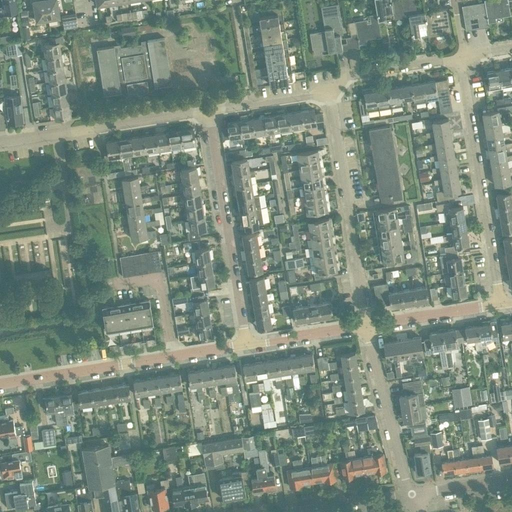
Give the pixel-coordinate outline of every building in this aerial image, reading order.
[(18,12),(16,0),(2,0),(4,14),(18,12)] [(36,21),(48,19),(45,0),(34,0),(33,0),(36,21)] [(45,0),(48,19),(60,17),(57,0),(45,0)] [(374,0),(377,13),(376,13),(378,20),(386,18),(393,17),(393,16),(390,0),(374,0)] [(390,0),(393,16),(393,17),(393,19),(394,19),(402,17),(401,14),(408,12),(408,14),(416,13),(414,0),(390,0)] [(510,15),(507,0),(499,0),(499,1),(492,2),(492,0),(483,0),(484,2),(486,14),(487,22),(488,22),(496,21),(495,17),(510,15)] [(325,30),(309,33),(313,55),(322,54),(321,50),(328,49),(328,51),(336,50),(336,51),(337,51),(342,50),(341,43),(340,34),(343,34),(342,27),(338,3),(321,6),(325,30)] [(260,24),(284,20),(281,6),(258,10),(260,24)] [(432,12),(425,14),(428,34),(427,34),(428,35),(428,36),(443,34),(443,32),(451,31),(447,8),(439,9),(437,9),(437,11),(432,12)] [(22,25),(30,24),(27,10),(20,11),(22,25)] [(416,13),(408,14),(411,31),(411,34),(412,37),(428,35),(427,34),(428,34),(425,14),(424,11),(416,13)] [(78,27),(78,26),(75,13),(62,15),(64,29),(78,27)] [(366,19),(347,22),(349,30),(350,29),(351,36),(353,49),(358,48),(359,47),(359,44),(366,42),(366,39),(381,36),(378,20),(376,13),(369,14),(370,18),(370,22),(367,22),(366,19)] [(489,26),(488,22),(487,22),(486,14),(480,15),(482,27),(489,26)] [(285,29),(284,20),(260,24),(262,32),(285,29)] [(138,30),(170,25),(169,21),(137,26),(138,30)] [(133,26),(121,28),(121,30),(122,36),(135,34),(133,26)] [(263,41),(286,37),(285,29),(262,32),(263,41)] [(49,43),(43,44),(45,57),(61,54),(59,42),(63,41),(62,35),(56,36),(48,37),(49,43)] [(265,50),(288,46),(286,37),(263,41),(265,50)] [(104,94),(128,91),(128,93),(131,94),(134,95),(138,94),(141,94),(143,93),(145,92),(147,91),(148,90),(148,87),(171,84),(164,38),(147,40),(141,41),(142,44),(120,47),(120,44),(114,45),(114,46),(97,48),(104,94)] [(17,55),(15,42),(5,43),(7,53),(7,56),(17,55)] [(266,58),(289,54),(288,46),(265,50),(266,58)] [(61,54),(45,57),(47,69),(63,67),(61,54)] [(267,67),(291,63),(289,54),(266,58),(267,67)] [(292,71),(291,63),(267,67),(269,75),(292,71)] [(63,67),(47,69),(49,81),(65,79),(63,67)] [(501,88),(511,85),(511,79),(510,68),(498,70),(501,88)] [(485,90),(501,88),(498,70),(486,72),(487,77),(483,77),(485,90)] [(270,84),(293,81),(292,71),(269,75),(270,84)] [(65,79),(49,81),(51,94),(67,91),(65,79)] [(435,80),(423,82),(426,101),(438,99),(437,95),(437,92),(436,89),(442,88),(448,87),(447,79),(435,81),(435,80)] [(423,82),(411,84),(412,92),(413,97),(414,103),(426,101),(423,82)] [(411,84),(399,86),(402,105),(408,104),(407,98),(413,97),(412,92),(411,84)] [(399,86),(387,88),(390,107),(402,105),(399,86)] [(387,88),(375,90),(376,92),(378,109),(390,107),(387,88)] [(358,99),(358,100),(361,114),(367,113),(367,111),(374,110),(378,109),(376,92),(375,90),(363,92),(364,98),(358,99)] [(67,91),(51,94),(53,106),(69,104),(67,91)] [(20,95),(4,96),(7,123),(23,122),(20,95)] [(450,99),(438,101),(439,107),(451,105),(450,99)] [(69,104),(53,106),(55,118),(71,116),(69,104)] [(505,111),(505,112),(511,111),(511,104),(496,107),(497,110),(498,110),(499,112),(505,111)] [(301,110),(304,126),(316,124),(317,127),(324,126),(322,113),(315,114),(314,108),(301,110)] [(291,128),(304,126),(301,110),(288,112),(291,128)] [(497,110),(482,113),(484,125),(500,122),(501,125),(509,123),(509,121),(508,118),(500,120),(499,112),(498,110),(497,110)] [(279,130),(291,128),(288,112),(276,114),(279,130)] [(267,132),(279,130),(276,114),(265,116),(267,132)] [(254,134),(267,132),(265,116),(252,118),(254,134)] [(242,136),(254,134),(252,118),(240,120),(242,136)] [(434,131),(425,132),(426,135),(426,137),(435,136),(434,133),(450,131),(448,119),(432,121),(434,131)] [(243,142),(242,136),(240,120),(227,122),(230,138),(237,137),(238,143),(243,142)] [(500,122),(484,125),(486,137),(502,134),(503,136),(511,135),(511,133),(510,130),(502,132),(502,130),(501,125),(500,122)] [(387,125),(369,128),(379,195),(380,195),(380,196),(381,203),(393,202),(393,199),(393,198),(402,196),(401,190),(398,191),(387,125)] [(180,130),(183,146),(195,144),(193,128),(180,130)] [(171,147),(183,146),(180,130),(168,131),(171,147)] [(158,149),(171,147),(168,131),(155,133),(158,149)] [(436,143),(428,144),(428,146),(428,147),(428,149),(437,147),(436,145),(452,142),(450,131),(434,133),(435,136),(436,143)] [(146,151),(158,149),(155,133),(143,135),(146,151)] [(502,134),(486,137),(488,149),(504,146),(505,148),(511,147),(511,142),(504,143),(503,136),(502,134)] [(133,153),(146,151),(143,135),(131,137),(133,153)] [(121,155),(133,153),(131,137),(119,139),(121,155)] [(111,157),(121,155),(119,139),(106,141),(108,151),(103,152),(105,163),(112,162),(111,157)] [(438,154),(429,156),(430,158),(430,159),(430,161),(439,159),(438,157),(454,154),(452,143),(452,142),(436,145),(437,147),(438,154)] [(270,152),(277,151),(282,150),(281,145),(279,146),(279,144),(274,144),(274,146),(270,147),(270,152)] [(504,146),(488,149),(490,161),(506,158),(507,160),(511,159),(511,154),(506,155),(505,148),(504,146)] [(244,149),(237,150),(238,157),(245,156),(245,151),(244,149)] [(298,161),(322,158),(320,149),(297,153),(298,161)] [(440,166),(431,168),(432,170),(432,172),(441,171),(440,169),(456,166),(454,154),(438,157),(439,159),(440,166)] [(233,173),(249,171),(247,158),(231,161),(233,173)] [(323,166),(322,158),(298,161),(300,170),(323,166)] [(506,158),(490,161),(492,172),(508,170),(509,172),(511,171),(511,166),(508,167),(507,160),(506,158)] [(183,182),(198,179),(196,166),(181,169),(183,182)] [(301,178),(324,175),(323,166),(300,170),(301,178)] [(442,178),(433,180),(434,182),(434,184),(443,183),(442,181),(458,178),(456,166),(440,169),(441,171),(442,178)] [(251,183),(250,176),(255,175),(254,170),(249,171),(233,173),(235,185),(251,183)] [(508,170),(492,172),(494,185),(510,182),(510,184),(511,183),(511,178),(510,179),(509,172),(508,170)] [(302,187),(326,183),(324,175),(301,178),(302,187)] [(138,176),(122,178),(124,191),(140,188),(140,190),(148,189),(148,184),(140,185),(138,176)] [(444,190),(436,191),(437,200),(458,196),(457,191),(460,190),(458,178),(442,181),(443,183),(444,190)] [(200,191),(198,179),(183,182),(184,194),(200,191)] [(253,195),(251,183),(235,185),(237,198),(253,195)] [(304,195),(327,192),(326,183),(302,187),(304,195)] [(140,188),(124,191),(125,202),(142,200),(142,202),(150,201),(150,196),(142,197),(140,190),(140,188)] [(186,206),(202,203),(200,191),(184,194),(186,206)] [(329,200),(327,192),(304,195),(305,203),(329,200)] [(498,207),(511,204),(511,200),(511,192),(496,194),(498,207)] [(260,207),(259,194),(253,195),(237,198),(239,210),(260,207)] [(142,200),(125,202),(127,214),(144,212),(144,214),(152,213),(152,208),(143,209),(142,202),(142,200)] [(305,203),(307,212),(307,213),(330,209),(329,200),(305,203)] [(449,202),(437,204),(438,211),(443,210),(445,222),(450,221),(465,219),(463,206),(450,208),(449,202)] [(204,216),(202,203),(186,206),(188,218),(204,216)] [(511,217),(511,204),(498,207),(500,219),(511,217)] [(404,206),(401,206),(402,211),(404,210),(405,212),(405,214),(410,213),(409,205),(404,206)] [(258,226),(258,223),(263,223),(260,207),(239,210),(242,223),(246,222),(247,228),(258,226)] [(396,207),(372,211),(374,219),(397,216),(396,207)] [(144,212),(127,214),(129,226),(146,224),(146,226),(160,224),(159,219),(155,220),(153,220),(145,221),(144,214),(144,212)] [(199,230),(206,229),(204,216),(188,218),(190,231),(187,231),(189,239),(201,237),(199,230)] [(397,216),(374,219),(375,228),(399,224),(397,216)] [(309,229),(332,225),(331,217),(328,218),(308,221),(309,229)] [(511,217),(500,219),(502,232),(511,230),(511,217)] [(465,219),(450,221),(452,233),(467,231),(465,219)] [(146,224),(129,226),(131,239),(148,236),(148,238),(156,236),(155,229),(147,231),(146,226),(146,224)] [(399,224),(375,228),(377,237),(400,233),(399,224)] [(334,234),(332,225),(309,229),(311,238),(334,234)] [(291,241),(299,240),(298,231),(293,232),(293,235),(290,235),(291,241)] [(444,247),(438,248),(438,252),(439,254),(440,254),(457,251),(456,246),(469,244),(467,231),(452,233),(454,245),(444,247)] [(167,233),(159,234),(161,244),(162,244),(163,244),(168,243),(167,233)] [(244,247),(259,245),(256,233),(242,235),(244,247)] [(400,233),(377,237),(378,245),(401,241),(400,233)] [(312,246),(335,242),(334,234),(311,238),(312,246)] [(511,236),(503,238),(505,250),(511,249),(511,236)] [(197,240),(183,243),(184,251),(194,250),(196,261),(196,262),(211,260),(209,247),(198,249),(197,240)] [(296,249),(301,248),(299,240),(291,241),(288,242),(289,248),(295,247),(296,249)] [(401,241),(378,245),(380,254),(403,250),(401,241)] [(336,251),(335,242),(312,246),(314,255),(336,251)] [(261,257),(259,245),(244,247),(246,260),(261,257)] [(403,250),(380,254),(381,262),(390,261),(391,265),(405,263),(418,261),(416,248),(411,249),(412,257),(404,258),(403,250)] [(154,271),(162,270),(158,250),(151,251),(154,271)] [(145,252),(148,272),(154,271),(151,251),(145,252)] [(338,259),(336,251),(314,255),(315,263),(338,259)] [(457,251),(440,254),(441,258),(446,258),(448,272),(463,269),(461,257),(458,257),(457,251)] [(145,252),(138,253),(141,273),(148,272),(145,252)] [(132,254),(135,274),(141,273),(138,253),(132,254)] [(132,254),(126,255),(129,275),(135,274),(132,254)] [(119,257),(123,276),(129,275),(126,255),(119,257)] [(261,257),(246,260),(248,272),(263,270),(261,257)] [(330,270),(339,268),(338,259),(315,263),(316,272),(314,272),(315,279),(331,276),(330,270)] [(211,260),(196,262),(198,275),(213,272),(211,260)] [(463,269),(448,272),(450,284),(465,282),(463,269)] [(198,275),(190,276),(192,287),(190,288),(191,294),(203,292),(202,286),(215,284),(213,272),(198,275)] [(251,291),(266,288),(264,276),(249,278),(251,291)] [(390,304),(388,292),(387,282),(373,284),(377,306),(390,304)] [(465,282),(450,284),(452,297),(467,294),(465,282)] [(415,303),(428,301),(426,286),(413,288),(415,303)] [(431,300),(438,299),(436,287),(429,288),(431,300)] [(268,301),(266,289),(266,288),(251,291),(253,303),(268,301)] [(403,304),(415,303),(413,288),(401,290),(403,304)] [(391,306),(403,304),(401,290),(388,292),(390,304),(391,306)] [(191,294),(172,298),(173,304),(192,300),(194,313),(209,310),(207,298),(204,298),(203,292),(191,294)] [(141,325),(153,324),(149,299),(141,300),(140,298),(139,299),(139,300),(137,300),(141,325)] [(130,327),(141,325),(137,300),(135,300),(135,299),(133,299),(134,301),(126,303),(130,327)] [(270,313),(268,301),(253,303),(255,315),(270,313)] [(318,303),(320,318),(333,316),(330,301),(318,303)] [(118,329),(130,327),(126,303),(118,304),(118,302),(116,302),(116,303),(114,304),(118,329)] [(107,331),(118,329),(114,304),(113,304),(112,303),(111,303),(111,305),(103,306),(107,331)] [(308,320),(320,318),(318,303),(305,305),(308,320)] [(295,322),(308,320),(305,305),(293,307),(295,322)] [(209,310),(194,313),(196,325),(211,323),(209,310)] [(270,313),(255,315),(257,328),(272,326),(270,313)] [(503,338),(511,336),(511,321),(500,323),(503,338)] [(211,323),(196,325),(198,337),(205,336),(206,342),(214,340),(213,335),(211,323)] [(491,323),(477,325),(481,349),(482,351),(483,356),(484,360),(488,359),(488,356),(487,350),(487,348),(486,344),(493,340),(493,336),(491,323)] [(477,325),(465,327),(466,340),(474,339),(476,349),(481,349),(477,325)] [(454,328),(442,330),(447,367),(453,366),(452,360),(455,360),(453,352),(451,352),(450,347),(458,346),(458,345),(460,345),(460,342),(457,342),(454,328)] [(430,339),(423,340),(426,354),(433,352),(432,350),(439,349),(442,368),(447,367),(442,330),(429,332),(430,339)] [(423,359),(423,354),(420,336),(408,338),(411,356),(417,355),(418,359),(423,359)] [(413,372),(411,356),(408,338),(396,340),(397,346),(399,358),(405,357),(408,373),(413,372)] [(400,366),(399,358),(397,346),(396,340),(384,342),(387,359),(394,358),(395,366),(400,366)] [(342,365),(357,363),(355,351),(341,354),(342,365)] [(300,355),(303,369),(314,367),(312,353),(300,355)] [(291,371),(303,369),(300,355),(289,357),(291,371)] [(336,361),(328,363),(327,356),(317,357),(319,369),(329,368),(337,367),(336,361)] [(279,373),(280,373),(291,371),(289,357),(277,359),(279,373)] [(281,379),(280,373),(279,373),(277,359),(266,360),(268,375),(275,374),(275,380),(276,388),(283,387),(281,379)] [(270,389),(268,375),(266,360),(254,362),(256,377),(263,376),(265,390),(270,389)] [(245,379),(256,377),(254,362),(242,364),(245,379)] [(359,375),(357,363),(342,365),(344,377),(359,375)] [(237,384),(236,378),(237,378),(234,364),(223,366),(225,380),(226,386),(232,385),(233,393),(239,392),(238,384),(237,384)] [(213,382),(214,382),(225,380),(223,366),(211,368),(213,382)] [(214,388),(214,382),(213,382),(211,368),(199,370),(202,384),(207,383),(210,397),(216,396),(214,388)] [(197,391),(203,390),(202,384),(199,370),(188,372),(190,386),(196,385),(197,391)] [(180,373),(168,375),(170,389),(176,388),(182,387),(180,373)] [(168,375),(156,377),(159,391),(170,389),(168,375)] [(360,386),(359,375),(344,377),(346,389),(360,386)] [(441,377),(442,385),(450,383),(449,375),(441,377)] [(145,378),(147,393),(159,391),(156,377),(145,378)] [(145,378),(133,380),(135,395),(147,393),(145,378)] [(120,405),(119,399),(130,398),(128,383),(115,385),(118,400),(119,405),(120,405)] [(261,404),(259,390),(258,383),(252,384),(253,391),(249,392),(251,407),(261,405),(261,404)] [(105,402),(118,400),(115,385),(103,387),(105,402)] [(362,398),(360,386),(346,389),(348,400),(362,398)] [(404,395),(399,395),(401,407),(419,405),(418,398),(421,398),(419,386),(403,388),(404,395)] [(93,404),(105,402),(103,387),(91,389),(93,404)] [(81,406),(93,404),(91,389),(78,391),(81,406)] [(490,392),(491,402),(505,399),(504,390),(499,391),(494,392),(490,392)] [(68,424),(67,417),(66,414),(74,413),(71,392),(58,394),(63,425),(68,424)] [(470,392),(452,394),(454,406),(458,406),(458,404),(471,402),(470,392)] [(183,393),(177,394),(178,402),(177,402),(179,411),(186,410),(183,393)] [(57,425),(63,425),(58,394),(45,396),(45,397),(42,398),(44,409),(47,409),(47,414),(55,413),(57,425)] [(362,398),(348,400),(350,412),(364,410),(362,398)] [(261,405),(264,427),(276,425),(275,419),(274,420),(272,408),(271,408),(270,402),(261,404),(261,405)] [(419,405),(401,407),(403,420),(408,419),(409,426),(425,423),(424,417),(427,417),(425,404),(422,404),(419,405)] [(461,419),(472,417),(470,407),(459,409),(461,419)] [(299,414),(300,422),(312,420),(310,412),(299,414)] [(0,434),(9,433),(9,438),(16,436),(16,434),(24,433),(23,426),(15,428),(13,419),(9,420),(8,414),(0,415),(0,434)] [(367,424),(377,423),(375,414),(366,416),(367,423),(367,424)] [(495,414),(488,415),(488,417),(489,426),(496,425),(495,414)] [(356,424),(367,423),(366,416),(355,418),(356,424)] [(488,418),(478,419),(481,439),(491,438),(490,428),(489,426),(488,417),(488,418)] [(305,435),(317,433),(316,424),(303,426),(305,435)] [(293,437),(305,435),(303,426),(291,428),(293,437)] [(53,428),(42,429),(44,445),(55,444),(53,428)] [(440,431),(430,432),(432,446),(443,444),(440,431)] [(23,435),(25,448),(25,450),(33,449),(31,434),(23,435)] [(255,434),(242,437),(243,448),(257,446),(255,434)] [(431,470),(428,452),(430,452),(429,442),(430,442),(429,435),(414,437),(415,444),(419,443),(421,452),(414,453),(417,472),(431,470)] [(206,443),(201,443),(203,452),(203,455),(204,455),(206,467),(210,467),(218,465),(217,461),(223,461),(222,453),(234,451),(243,449),(244,449),(243,448),(242,437),(206,443)] [(201,442),(186,445),(187,449),(188,455),(203,452),(201,443),(201,442)] [(109,444),(83,448),(89,489),(94,488),(95,496),(102,495),(105,511),(119,511),(120,511),(118,500),(115,481),(115,480),(113,465),(111,456),(109,444)] [(353,475),(349,450),(350,450),(348,444),(343,445),(344,451),(345,451),(346,459),(340,460),(344,478),(354,477),(354,475),(353,475)] [(491,454),(484,455),(483,444),(476,445),(480,468),(493,466),(491,454)] [(508,444),(496,446),(498,462),(511,460),(508,444)] [(162,448),(164,460),(177,457),(175,445),(162,448)] [(468,469),(480,468),(476,445),(471,446),(473,456),(466,457),(468,469)] [(383,453),(376,454),(375,451),(377,451),(376,446),(371,447),(375,471),(376,473),(386,471),(383,453)] [(364,473),(375,471),(371,447),(367,447),(368,455),(362,456),(364,473)] [(259,457),(261,466),(266,466),(268,465),(265,448),(258,449),(259,457)] [(466,457),(460,458),(458,448),(452,449),(456,471),(468,469),(466,457)] [(364,473),(362,456),(355,457),(354,449),(350,450),(349,450),(353,475),(354,475),(364,473)] [(443,473),(456,471),(452,449),(447,449),(448,460),(442,461),(443,473)] [(26,461),(24,451),(1,455),(2,461),(0,461),(0,467),(2,477),(16,475),(16,477),(22,476),(20,462),(26,461)] [(279,464),(277,452),(277,451),(270,452),(272,466),(279,464)] [(277,452),(279,464),(279,465),(286,464),(284,451),(277,452)] [(115,456),(111,456),(113,465),(132,462),(131,453),(115,456)] [(333,462),(327,463),(325,454),(320,455),(324,482),(336,480),(333,462)] [(312,482),(324,480),(320,455),(310,456),(312,465),(310,466),(312,482)] [(310,466),(303,467),(301,459),(292,460),(293,468),(287,470),(290,487),(302,485),(301,484),(312,482),(310,466)] [(261,489),(265,489),(261,466),(256,467),(257,475),(250,477),(253,491),(254,491),(254,493),(262,491),(261,489)] [(274,472),(267,474),(266,466),(261,466),(265,489),(268,488),(268,490),(276,489),(275,487),(276,487),(274,472)] [(243,483),(249,482),(247,470),(232,473),(233,476),(219,478),(223,498),(232,497),(233,497),(235,497),(236,496),(245,494),(243,483)] [(197,473),(193,473),(197,501),(198,500),(209,499),(206,481),(204,471),(197,473)] [(183,485),(182,485),(185,502),(184,503),(185,505),(186,505),(198,503),(198,500),(197,501),(193,473),(188,474),(190,484),(183,485)] [(177,486),(171,487),(173,504),(184,503),(185,502),(182,485),(183,485),(181,475),(175,476),(177,486)] [(169,486),(168,478),(160,480),(161,486),(155,487),(154,482),(146,484),(148,496),(150,496),(152,508),(159,507),(159,508),(168,507),(165,487),(169,486)] [(129,479),(116,481),(119,498),(122,497),(122,499),(118,500),(120,511),(126,510),(126,511),(131,511),(132,511),(136,511),(138,510),(139,510),(136,492),(130,493),(129,492),(131,491),(129,479)] [(36,504),(32,480),(19,483),(20,488),(17,489),(17,491),(4,493),(7,507),(15,506),(15,508),(36,504)] [(79,511),(76,493),(75,487),(56,490),(59,503),(54,504),(54,501),(48,502),(48,505),(47,505),(48,511),(79,511)] [(91,490),(85,491),(76,493),(79,511),(93,511),(92,506),(94,505),(91,490)]
